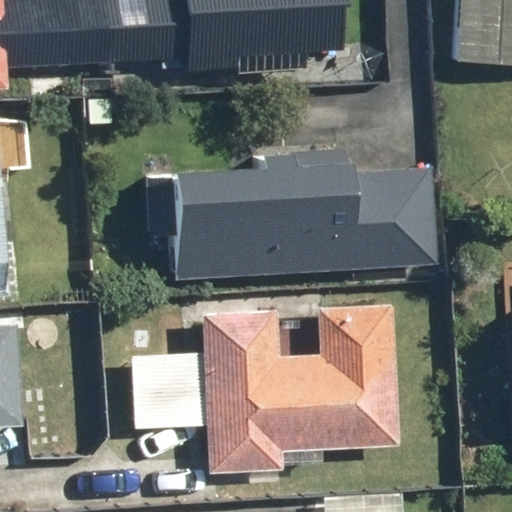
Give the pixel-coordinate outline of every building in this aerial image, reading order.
[(0,0),(0,72),(326,62),(324,0),(0,0)] [(511,0),(453,0),(450,69),(511,72),(511,0)] [(0,171),(26,171),(26,121),(0,121),(0,171)] [(156,280),(429,279),(428,175),(339,175),(339,152),(242,152),(242,178),(136,179),(137,239),(156,239),(156,280)] [(126,359),(126,432),(198,432),(198,479),(276,480),(276,470),(314,471),(314,456),(383,457),(384,312),(308,311),(308,358),(267,358),(268,318),(190,317),(190,359),(126,359)] [(0,439),(88,438),(87,362),(13,363),(14,378),(0,377),(0,439)] [(397,511),(397,497),(316,498),(316,511),(397,511)]
